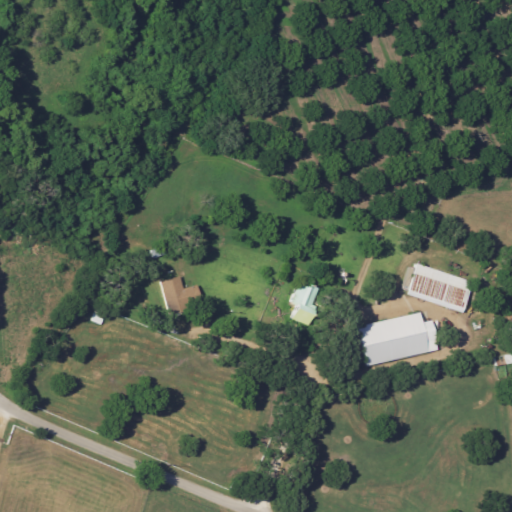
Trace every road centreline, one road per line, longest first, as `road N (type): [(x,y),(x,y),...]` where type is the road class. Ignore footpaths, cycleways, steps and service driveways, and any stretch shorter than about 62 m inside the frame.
road 1 (residential): [(245,511),(0,403)]
road 2 (residential): [(261,511),(314,362)]
